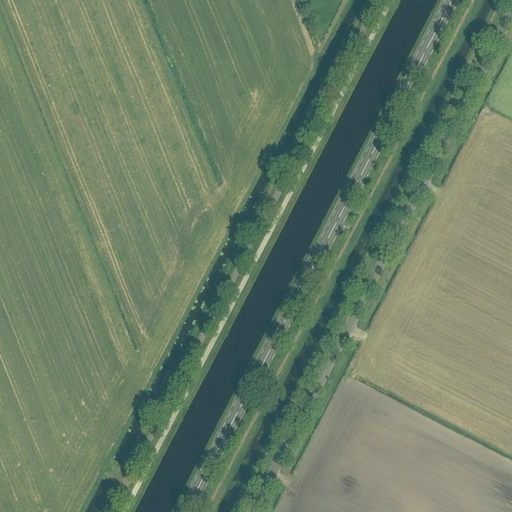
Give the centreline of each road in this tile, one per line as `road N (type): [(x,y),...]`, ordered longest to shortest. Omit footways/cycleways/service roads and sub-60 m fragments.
road 1 (primary): [(185,511),(452,0)]
road 2 (unclassified): [(112,511),(379,0)]
road 3 (unclassified): [(252,511),(511,12)]
